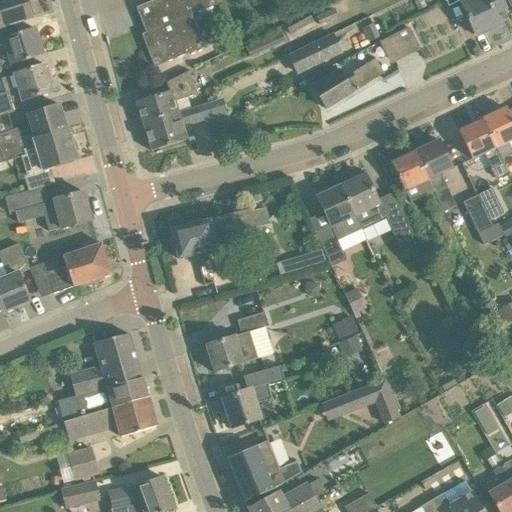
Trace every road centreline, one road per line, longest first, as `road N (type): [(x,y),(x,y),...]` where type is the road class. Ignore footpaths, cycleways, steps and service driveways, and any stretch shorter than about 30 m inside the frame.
road 1 (residential): [(124,205),(313,152),(511,61)]
road 2 (tertiary): [(216,511),(147,296)]
road 3 (tertiary): [(124,205),(67,0)]
road 4 (residential): [(0,352),(147,296)]
